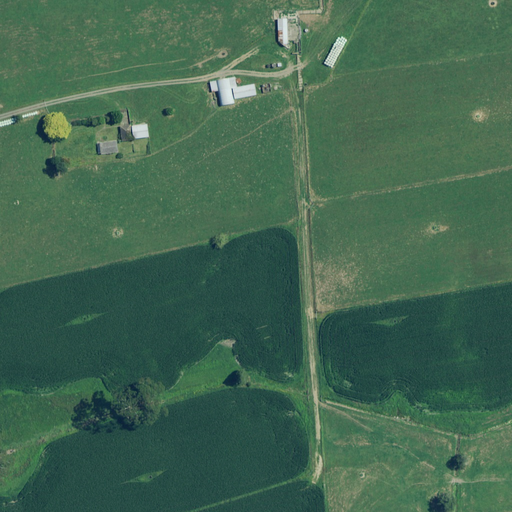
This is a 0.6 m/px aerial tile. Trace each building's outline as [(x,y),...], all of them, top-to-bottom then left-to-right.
[(289,19),(279,19),(278,42),(289,50),(289,19)] [(229,78),(233,99),(257,95),(255,84),(237,88),(235,77),(229,78)] [(233,99),(229,78),(210,82),(212,92),(219,91),(221,106),(234,104),(233,99)] [(270,86),(263,88),(264,95),(272,93),(270,86)] [(131,126),(133,139),(149,137),(147,124),(131,126)] [(133,139),(131,126),(121,128),(123,141),(133,139)] [(85,134),(86,138),(67,141),(69,159),(82,157),(82,161),(91,160),(91,156),(119,152),(117,141),(101,143),(100,136),(97,137),(96,133),(85,134)]
